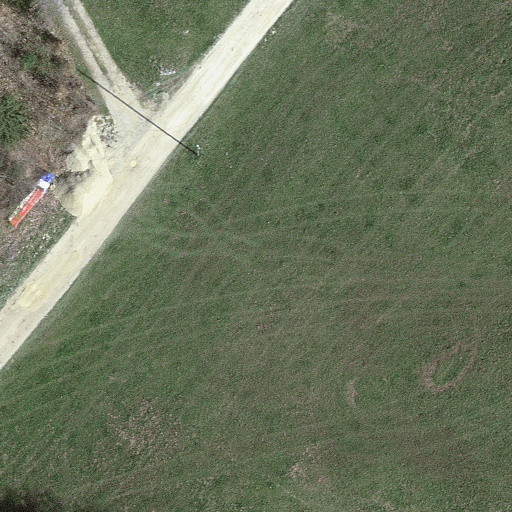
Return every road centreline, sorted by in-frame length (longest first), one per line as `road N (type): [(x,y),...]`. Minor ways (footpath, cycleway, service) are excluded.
road 1 (track): [(297,0),(0,367)]
road 2 (track): [(175,154),(79,0)]
